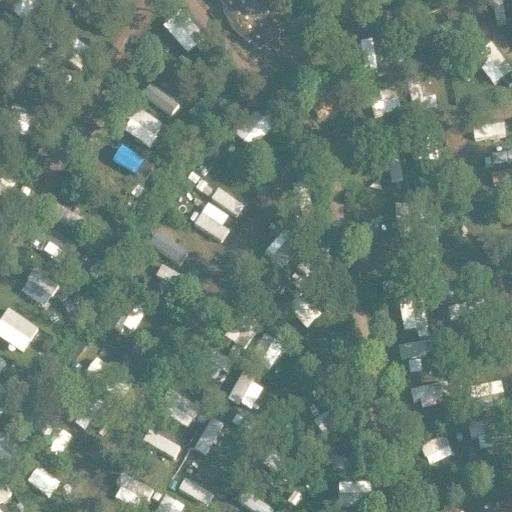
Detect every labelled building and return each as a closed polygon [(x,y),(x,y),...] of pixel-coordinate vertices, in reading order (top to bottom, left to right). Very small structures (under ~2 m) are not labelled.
[(239,33),(255,54),(256,55),(284,33),(258,0),(221,0),(216,4),(233,26),(231,27),(237,35),(239,33)] [(350,11),(342,15),(347,25),(355,21),(350,11)] [(157,62),(147,57),(142,67),(152,72),(157,62)] [(379,285),(381,294),(390,292),(388,284),(379,285)] [(234,359),(238,354),(232,349),(228,355),(234,359)] [(71,367),(67,372),(74,377),(78,372),(71,367)] [(223,412),(216,408),(212,414),(219,419),(223,412)] [(302,428),(307,435),(314,431),(309,424),(302,428)] [(511,511),(510,501),(461,511),(511,511)]
